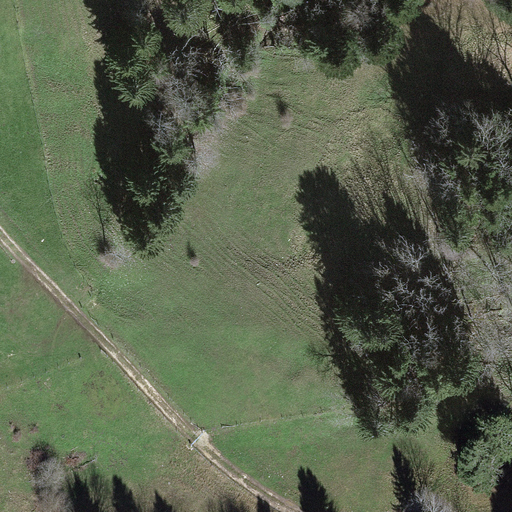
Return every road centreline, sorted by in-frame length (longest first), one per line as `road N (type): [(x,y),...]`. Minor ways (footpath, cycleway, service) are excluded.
road 1 (track): [(290,511),(200,442),(106,341)]
road 2 (track): [(0,231),(106,341)]
